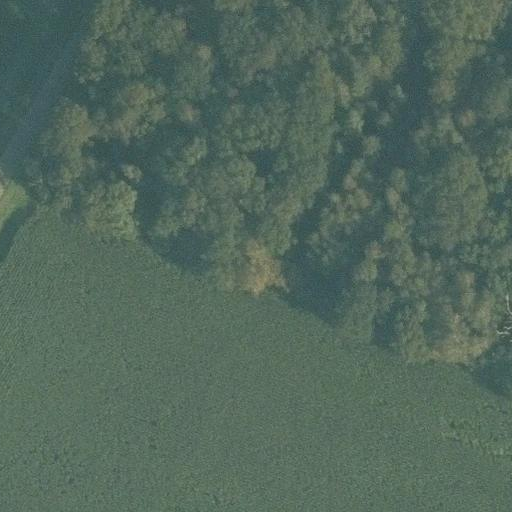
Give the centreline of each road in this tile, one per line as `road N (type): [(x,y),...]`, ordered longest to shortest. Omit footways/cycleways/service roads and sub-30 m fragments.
road 1 (track): [(422,1),(277,281)]
road 2 (unclassified): [(0,181),(105,0)]
